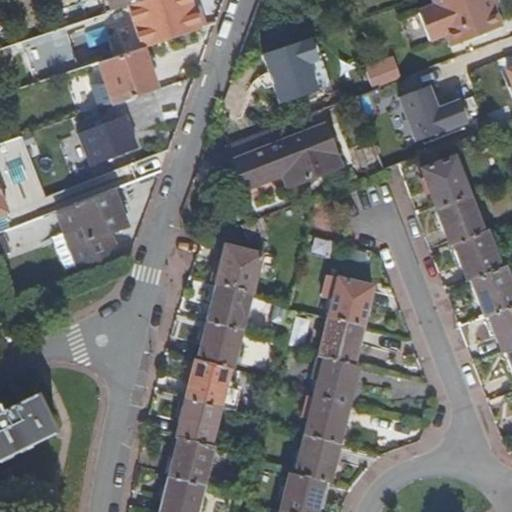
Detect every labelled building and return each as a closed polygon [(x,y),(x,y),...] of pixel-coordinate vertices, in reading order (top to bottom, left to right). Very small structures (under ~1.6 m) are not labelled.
[(96,0),(102,16),(108,14),(103,0),(96,0)] [(103,0),(108,14),(130,6),(149,0),(103,0)] [(159,44),(198,31),(186,0),(168,0),(146,8),(153,27),(159,44)] [(432,0),(435,6),(419,13),(431,44),(447,38),(452,48),(503,28),(495,9),(492,11),(487,0),(432,0)] [(493,0),(487,0),(492,11),(495,9),(497,9),(493,0)] [(134,17),(130,6),(108,14),(102,16),(99,17),(103,27),(134,17)] [(159,44),(153,27),(138,31),(144,49),(159,44)] [(0,78),(67,58),(59,31),(0,49),(0,78)] [(311,40),(262,57),(279,107),(318,94),(309,66),(319,63),(311,40)] [(115,106),(158,92),(144,49),(101,64),(115,106)] [(380,88),(402,80),(393,60),(366,70),(374,90),(380,88)] [(447,90),(456,115),(480,106),(470,81),(447,90)] [(74,106),(107,102),(106,84),(72,87),(74,106)] [(407,163),(380,88),(374,90),(355,97),(383,172),(398,167),(407,163)] [(127,113),(76,131),(89,166),(139,148),(127,113)] [(452,146),(465,141),(456,115),(442,120),(443,121),(452,146)] [(440,150),(452,146),(443,121),(431,125),(440,150)] [(339,168),(324,126),(230,162),(240,191),(280,176),(285,189),(339,168)] [(421,171),(435,209),(468,196),(454,159),(421,171)] [(103,171),(107,182),(128,173),(124,162),(103,171)] [(52,215),(111,192),(107,182),(103,171),(65,185),(58,169),(38,177),(44,194),(52,215)] [(0,216),(12,212),(0,181),(0,216)] [(69,249),(74,264),(114,249),(109,235),(126,228),(111,192),(52,215),(49,216),(52,223),(57,221),(69,248),(69,249)] [(45,218),(49,216),(52,215),(44,194),(37,196),(45,218)] [(468,196),(435,209),(448,247),(453,245),(483,234),(468,196)] [(485,233),(483,234),(453,245),(467,283),(471,281),(499,270),(485,233)] [(0,235),(0,257),(9,254),(1,235),(0,235)] [(114,249),(74,264),(77,270),(109,258),(114,249)] [(223,249),(214,285),(215,286),(249,295),(251,295),(260,257),(223,249)] [(511,293),(503,269),(499,270),(471,281),(484,318),(488,317),(511,308),(511,293)] [(327,321),(360,329),(369,291),(325,279),(321,299),(332,301),(327,321)] [(215,286),(206,324),(240,333),(249,295),(215,286)] [(501,354),(506,352),(511,349),(511,308),(488,317),(501,354)] [(350,367),(360,329),(327,321),(317,359),(322,361),(350,367)] [(240,333),(206,324),(196,363),(228,370),(230,371),(240,333)] [(347,408),(357,369),(350,367),(322,361),(312,399),(347,408)] [(196,363),(195,362),(185,400),(219,408),(228,370),(196,363)] [(0,458),(5,456),(53,432),(35,397),(0,414),(0,458)] [(337,446),(347,408),(312,399),(303,438),(337,446)] [(219,408),(185,400),(175,439),(177,440),(209,447),(219,408)] [(337,446),(303,438),(293,477),(322,483),(328,484),(337,446)] [(177,440),(168,478),(202,486),(212,448),(209,447),(177,440)] [(279,511),(315,511),(322,483),(293,477),(289,476),(279,511)] [(196,511),(202,486),(168,478),(159,511),(196,511)]
